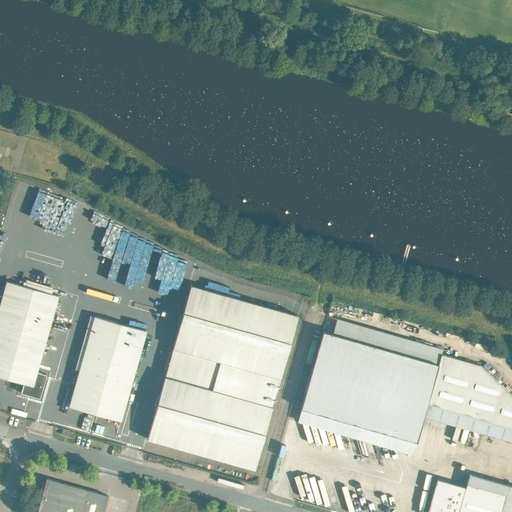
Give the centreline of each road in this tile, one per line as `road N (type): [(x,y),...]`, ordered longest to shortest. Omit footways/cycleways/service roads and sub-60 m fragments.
road 1 (unknown): [(48,442),(84,298),(120,297),(153,309),(159,320),(133,466)]
road 2 (unclassified): [(258,503),(48,442),(16,445)]
road 3 (unclassified): [(258,503),(313,311)]
road 4 (unknown): [(270,506),(288,455),(306,444),(422,470)]
